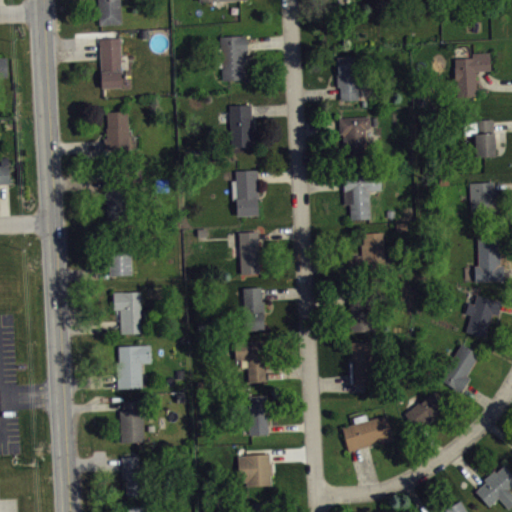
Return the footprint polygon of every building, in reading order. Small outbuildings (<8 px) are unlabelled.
[(118,0),(119,1),(120,2),(120,22),(99,24),(97,0),(118,0)] [(219,36),(222,79),(245,77),(243,52),(247,52),(246,34),(219,36)] [(98,38),(100,87),(121,86),(120,72),(127,72),(125,37),(98,38)] [(488,52),(490,69),(475,70),(476,100),(456,101),(455,58),(472,57),(471,52),(488,52)] [(337,56),(337,72),(335,72),(336,86),(339,86),(340,100),(358,99),(358,56),(337,56)] [(0,83),(11,83),(10,62),(0,62),(0,83)] [(229,104),(231,145),(253,145),(252,126),(251,123),(250,103),(229,104)] [(108,150),(128,149),(126,110),(107,111),(107,127),(106,127),(108,150)] [(338,117),(339,133),(342,134),(344,155),(365,154),(364,128),(370,127),(369,116),(338,117)] [(475,155),(495,154),(493,118),(476,120),(477,132),(474,133),(475,155)] [(0,164),(0,182),(11,182),(10,168),(8,168),(8,164),(0,164)] [(236,169),(236,180),(231,180),(232,199),(235,199),(236,214),(262,214),(261,190),(258,190),(257,169),(236,169)] [(102,172),(103,203),(106,203),(107,218),(127,217),(125,171),(102,172)] [(349,203),(350,219),(370,218),(367,171),(342,173),(344,203),(349,203)] [(494,181),(469,182),(470,212),(496,211),(494,181)] [(258,230),(238,231),(239,245),(231,245),(232,256),(239,256),(240,273),(261,272),(258,230)] [(382,232),(384,272),(348,273),(348,256),(361,255),(361,243),(363,243),(363,233),(382,232)] [(474,281),(474,265),(478,265),(477,236),(497,236),(498,252),(500,252),(500,264),(502,264),(503,280),(474,281)] [(110,274),(131,274),(129,240),(109,240),(110,274)] [(260,286),(242,287),(242,289),(236,289),(236,295),(243,295),(245,330),(264,328),(263,313),(265,312),(263,300),(261,300),(260,286)] [(350,331),(348,288),(373,286),(377,329),(350,331)] [(113,291),(113,309),(119,309),(120,333),(142,332),(140,290),(113,291)] [(476,293),(474,303),(468,302),(465,314),(470,315),(465,331),(484,337),(491,313),(496,314),(500,301),(476,293)] [(235,359),(235,341),(264,340),(265,381),(248,382),(247,368),(240,368),(240,359),(235,359)] [(350,342),(352,362),(349,362),(350,384),(379,383),(377,340),(350,342)] [(468,377),(465,375),(478,355),(461,343),(438,377),(460,391),(468,377)] [(118,345),(119,365),(117,365),(117,374),(116,374),(116,387),(142,386),(140,363),(150,362),(150,344),(118,345)] [(431,393),(403,413),(413,428),(443,407),(431,393)] [(248,434),(267,433),(266,394),(246,395),(248,434)] [(118,409),(120,441),(143,440),(141,399),(122,400),(122,409),(118,409)] [(341,426),(348,451),(380,440),(381,442),(393,439),(385,414),(368,419),(366,413),(352,417),(354,423),(341,426)] [(237,455),(238,481),(245,481),(245,485),(270,484),(270,474),(273,474),(272,462),(270,461),(269,453),(237,455)] [(121,456),(122,477),(125,477),(125,495),(146,495),(146,455),(121,456)] [(475,490),(488,507),(498,498),(508,509),(511,505),(511,493),(508,489),(511,485),(511,474),(504,465),(496,472),(494,470),(483,479),(485,481),(475,490)] [(251,502),(251,511),(272,511),(272,501),(251,502)] [(466,511),(460,501),(440,511),(466,511)]
